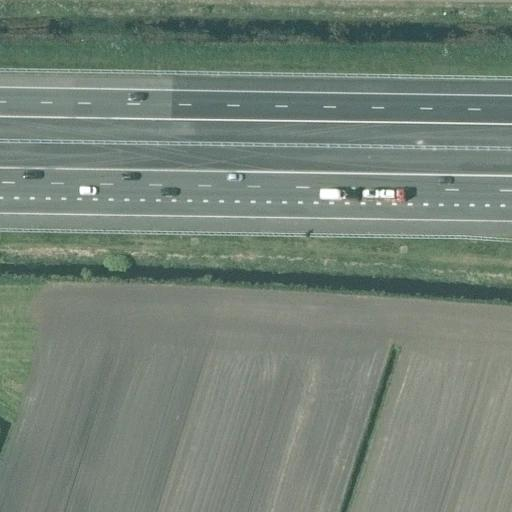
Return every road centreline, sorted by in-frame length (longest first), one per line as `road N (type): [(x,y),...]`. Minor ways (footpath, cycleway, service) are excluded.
road 1 (motorway): [(0,183),(511,192)]
road 2 (motorway): [(511,112),(0,103)]
